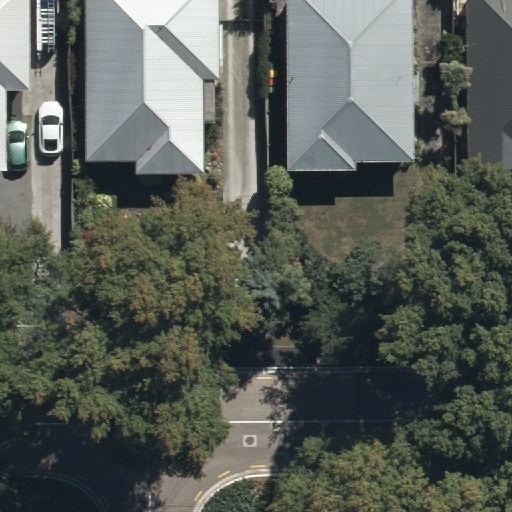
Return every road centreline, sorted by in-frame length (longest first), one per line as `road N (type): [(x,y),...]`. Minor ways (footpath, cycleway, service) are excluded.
road 1 (residential): [(149,424),(511,420)]
road 2 (residential): [(0,426),(149,424)]
